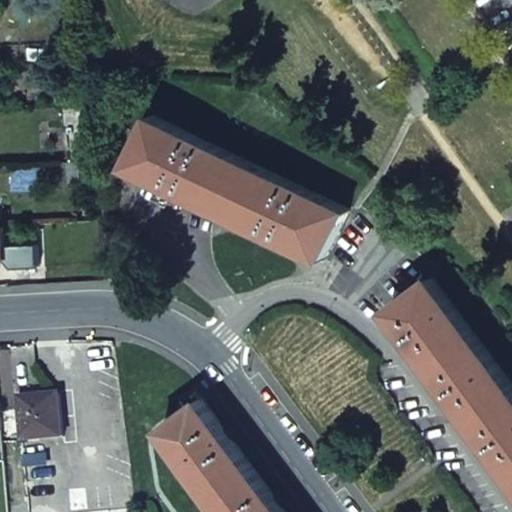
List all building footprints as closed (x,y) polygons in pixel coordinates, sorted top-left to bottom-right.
[(82,43),(67,44),(69,64),(84,62),(82,43)] [(85,101),(70,102),(73,117),(87,117),(85,101)] [(348,207),(154,114),(130,165),(325,258),(348,207)] [(89,134),(73,135),(77,161),(79,161),(92,160),(89,134)] [(92,160),(79,161),(82,183),(95,182),(92,160)] [(511,380),(433,276),(389,309),(511,471),(511,380)] [(40,394),(19,396),(24,440),(64,436),(60,392),(40,394)] [(288,511),(202,397),(162,427),(226,511),(288,511)]
